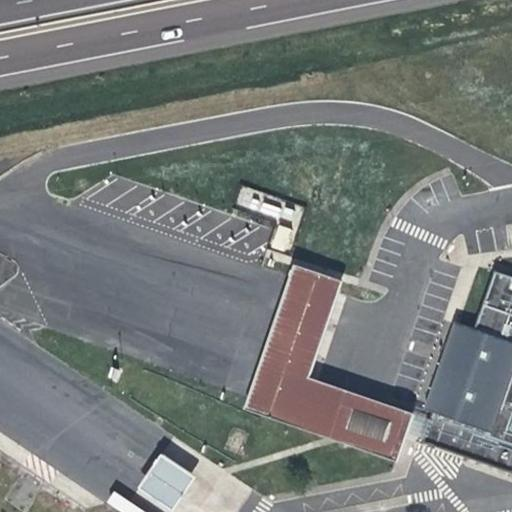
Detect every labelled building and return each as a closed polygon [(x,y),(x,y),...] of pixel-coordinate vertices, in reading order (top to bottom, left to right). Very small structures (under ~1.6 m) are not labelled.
[(275,226),(273,248),(287,250),(290,228),(275,226)] [(348,285),(299,268),(249,412),(395,463),(403,466),(419,417),(314,382),(348,285)] [(511,277),(498,273),(477,331),(466,328),(458,352),(449,351),(443,368),(451,371),(435,416),(426,444),(511,474),(511,277)] [(458,352),(466,328),(457,325),(449,351),(458,352)] [(427,413),(435,416),(451,371),(443,368),(427,413)] [(178,511),(200,481),(167,458),(144,492),(173,511),(178,511)]
